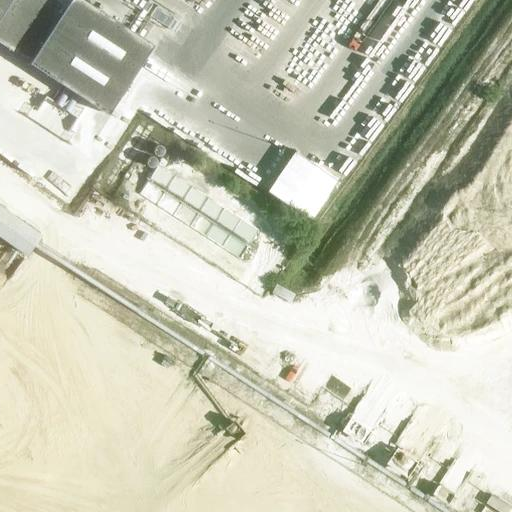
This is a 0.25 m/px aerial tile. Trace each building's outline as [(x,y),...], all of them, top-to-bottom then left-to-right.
[(84,0),(68,0),(29,62),(41,69),(94,104),(104,110),(105,109),(106,108),(148,43),(148,41),(84,0)] [(289,45),(301,35),(295,26),(282,36),(289,45)] [(321,100),(343,67),(328,57),(306,90),(321,100)] [(340,178),(297,150),(270,190),(313,219),(340,178)] [(0,236),(26,255),(40,235),(0,206),(0,236)] [(0,275),(5,279),(11,267),(0,260),(0,275)]
